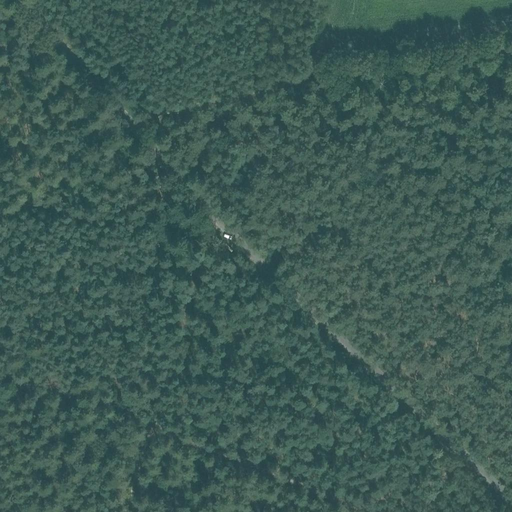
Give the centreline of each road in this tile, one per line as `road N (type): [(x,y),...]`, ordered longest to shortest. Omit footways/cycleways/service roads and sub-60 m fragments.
road 1 (unclassified): [(511,498),(221,226),(25,0)]
road 2 (track): [(165,164),(0,213)]
road 3 (unknown): [(466,455),(446,477),(359,511)]
